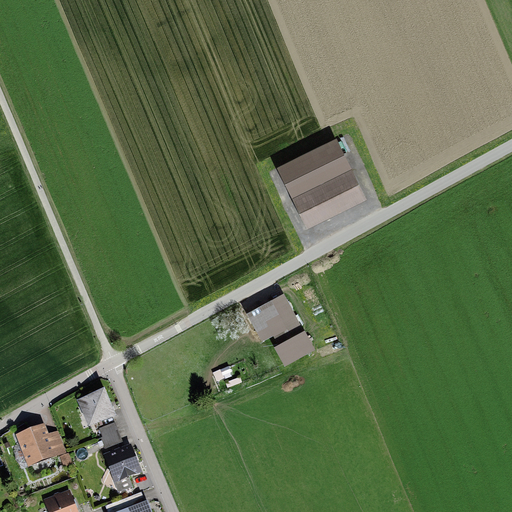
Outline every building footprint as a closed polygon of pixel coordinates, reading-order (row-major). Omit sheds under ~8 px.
[(335,138),(279,166),(308,225),(365,197),(335,138)] [(271,302),(249,313),(256,327),(266,321),(273,333),(284,327),(271,302)] [(103,393),(80,402),(85,414),(88,413),(91,414),(95,423),(113,416),(103,393)] [(100,429),(103,438),(117,432),(114,423),(100,429)] [(43,429),(20,437),(30,464),(53,455),(43,429)] [(121,442),(117,432),(103,438),(101,438),(105,448),(121,442)] [(137,472),(128,449),(108,457),(110,463),(107,470),(115,473),(117,480),(124,477),(128,479),(130,475),(137,472)] [(75,511),(68,493),(61,496),(60,495),(58,494),(55,495),(54,497),(55,498),(47,501),(51,511),(75,511)]
